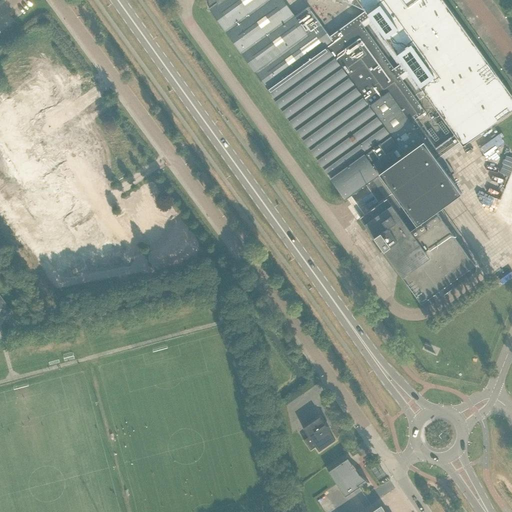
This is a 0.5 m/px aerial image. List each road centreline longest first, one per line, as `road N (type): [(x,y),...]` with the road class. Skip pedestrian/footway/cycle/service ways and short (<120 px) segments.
road 1 (unclassified): [(394,467),(55,0)]
road 2 (secondary): [(369,352),(115,0)]
